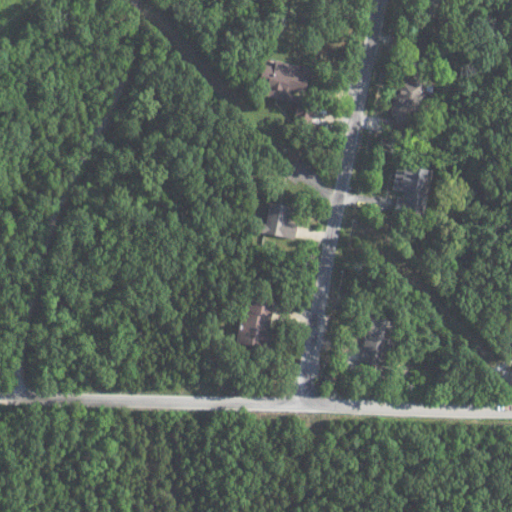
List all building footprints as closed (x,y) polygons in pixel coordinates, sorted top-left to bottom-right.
[(257,63),(256,92),(298,94),(299,64),(270,63),(270,64),(257,63)] [(392,77),(390,118),(419,120),(422,79),(392,77)] [(308,122),(310,106),(293,104),(291,119),(308,122)] [(427,169),(411,167),(409,190),(400,189),(399,197),(394,196),(392,209),(402,210),(401,215),(421,217),(427,169)] [(256,232),(291,237),(293,223),(280,221),(281,213),(279,212),(279,206),(267,204),(265,223),(257,222),(256,232)] [(267,301),(241,296),(232,341),(258,346),(267,301)] [(383,318),(363,315),(357,361),(368,363),(371,344),(380,345),(383,318)]
